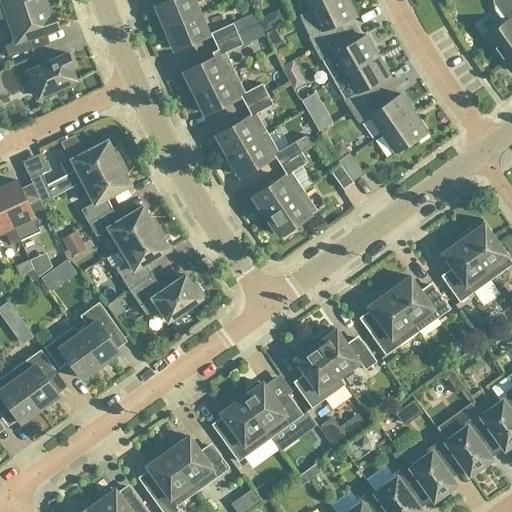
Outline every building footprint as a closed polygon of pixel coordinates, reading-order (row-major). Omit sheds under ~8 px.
[(0,0),(0,13),(3,21),(46,7),(43,0),(0,0)] [(165,29),(197,16),(193,6),(202,3),(201,0),(174,0),(156,8),(165,29)] [(314,51),(339,38),(334,27),(355,17),(346,0),(336,0),(310,13),(299,18),(309,39),(314,51)] [(304,0),(310,13),(336,0),(304,0)] [(511,0),(491,0),(494,13),(503,25),(484,38),(510,74),(511,71),(511,0)] [(49,17),(46,7),(3,21),(11,45),(4,48),(8,59),(31,51),(27,40),(58,30),(53,16),(49,17)] [(380,7),(360,14),(365,27),(385,20),(380,7)] [(197,16),(165,29),(174,51),(207,38),(197,16)] [(215,46),(237,36),(232,25),(210,35),(215,46)] [(213,59),(184,73),(186,77),(182,79),(189,92),(192,90),(194,94),(234,74),(225,55),(242,47),(237,36),(215,46),(217,52),(211,55),(213,59)] [(333,82),(376,57),(365,37),(345,48),(339,38),(314,51),(333,82)] [(32,58),(11,68),(21,91),(22,92),(33,87),(38,99),(43,97),(45,100),(57,94),(56,91),(75,82),(70,70),(73,69),(67,55),(37,69),(32,58)] [(374,99),(368,88),(388,77),(376,57),(333,82),(351,114),(367,103),(374,99)] [(234,74),(194,94),(205,116),(240,98),(245,108),(267,96),(261,86),(244,94),(234,74)] [(228,158),(258,140),(267,136),(256,116),(272,107),(267,96),(245,108),(249,118),(216,137),(228,158)] [(374,114),(367,103),(351,114),(358,124),(369,117),(382,136),(413,115),(400,96),(374,114)] [(413,115),(382,136),(395,155),(416,140),(417,142),(427,136),(413,115)] [(258,140),(228,158),(230,161),(227,163),(234,176),(238,174),(240,178),(274,158),(273,157),(277,154),(267,136),(258,140)] [(305,137),(294,144),(300,154),(311,147),(305,137)] [(66,177),(46,187),(52,200),(82,184),(121,163),(115,151),(112,152),(107,143),(72,161),(71,159),(59,165),(66,177)] [(280,167),(300,154),(294,144),(277,154),(273,157),(274,158),(280,167)] [(285,176),(253,198),(255,202),(252,204),(260,216),(263,214),(265,217),(303,192),(291,174),(307,164),(300,154),(280,167),(285,176)] [(342,169),(351,183),(362,175),(348,156),(338,164),(339,166),(342,169)] [(125,177),(128,176),(121,163),(82,184),(93,205),(80,211),(87,225),(111,211),(105,200),(130,187),(125,177)] [(352,184),(351,183),(342,169),(339,166),(329,173),(342,191),(352,184)] [(29,181),(39,202),(40,205),(52,200),(41,175),(29,181)] [(17,184),(18,184),(17,183),(0,190),(0,201),(19,243),(40,234),(37,229),(49,224),(40,205),(39,202),(28,207),(17,184)] [(316,212),(303,192),(265,217),(279,237),(281,236),(283,239),(293,232),(291,229),(316,212)] [(10,247),(19,243),(0,201),(0,238),(5,236),(10,247)] [(142,208),(118,223),(111,211),(87,225),(96,238),(108,231),(120,250),(121,251),(158,228),(151,216),(148,218),(142,208)] [(64,247),(83,241),(77,224),(59,230),(64,247)] [(475,227),(460,237),(491,281),(511,266),(511,265),(483,225),(477,230),(475,227)] [(121,251),(120,250),(115,253),(123,265),(115,270),(128,292),(151,277),(144,266),(168,251),(163,243),(166,241),(158,228),(121,251)] [(454,274),(443,282),(459,304),(491,281),(460,237),(445,248),(447,251),(441,255),(454,274)] [(26,277),(31,284),(38,279),(33,272),(26,277)] [(128,292),(130,295),(146,317),(158,309),(167,323),(170,321),(172,324),(184,315),(182,312),(203,298),(196,287),(193,289),(185,277),(162,292),(151,277),(128,292)] [(386,290),(417,334),(450,311),(434,289),(423,297),(409,278),(403,283),(401,280),(386,290)] [(12,279),(5,283),(10,290),(17,285),(12,279)] [(385,357),(417,334),(386,290),(371,301),(374,304),(367,309),(380,327),(369,335),(385,357)] [(76,332),(73,328),(72,329),(100,367),(119,353),(106,336),(116,329),(98,304),(79,318),(85,326),(76,332)] [(100,367),(72,329),(43,350),(58,370),(68,364),(80,381),(100,367)] [(329,336),(327,333),(313,343),(339,379),(359,364),(364,372),(376,364),(360,342),(349,350),(335,331),(329,336)] [(344,387),(339,379),(313,343),(297,354),(300,357),(293,362),(306,380),(295,388),(311,410),(344,387)] [(11,373),(38,411),(57,397),(45,380),(55,373),(40,352),(11,373)] [(38,411),(11,373),(0,380),(0,412),(7,407),(19,425),(38,411)] [(241,400),(270,440),(302,417),(287,396),(276,404),(262,384),(259,386),(257,384),(247,391),(249,394),(241,400)] [(511,389),(497,400),(500,404),(480,418),(492,435),(504,451),(510,447),(511,450),(511,449),(511,389)] [(270,440),(241,400),(232,406),(230,403),(220,410),(222,413),(219,415),(234,435),(222,443),(237,464),(270,440)] [(412,402),(403,409),(413,422),(422,415),(412,402)] [(479,445),(492,435),(480,418),(477,414),(462,425),(464,429),(446,443),(457,461),(468,477),(473,474),(475,477),(493,464),(492,463),(489,465),(487,463),(490,461),(479,445)] [(167,453),(196,494),(229,470),(213,449),(202,457),(188,438),(185,440),(183,437),(173,444),(175,447),(167,453)] [(443,470),(450,465),(457,461),(446,443),(443,439),(406,465),(421,486),(433,502),(440,497),(442,500),(457,490),(443,470)] [(196,494),(167,453),(158,459),(156,456),(147,464),(149,466),(146,468),(160,488),(149,496),(160,511),(177,511),(175,509),(196,494)] [(419,511),(408,496),(421,486),(406,465),(391,476),(394,480),(374,494),(386,511),(419,511)] [(93,506),(97,511),(146,511),(140,502),(128,511),(114,491),(111,493),(110,490),(100,497),(102,500),(93,506)] [(371,491),(364,496),(356,502),(358,506),(349,511),(385,511),(386,511),(374,494),(371,491)] [(310,511),(318,507),(313,500),(294,511),(310,511)]
